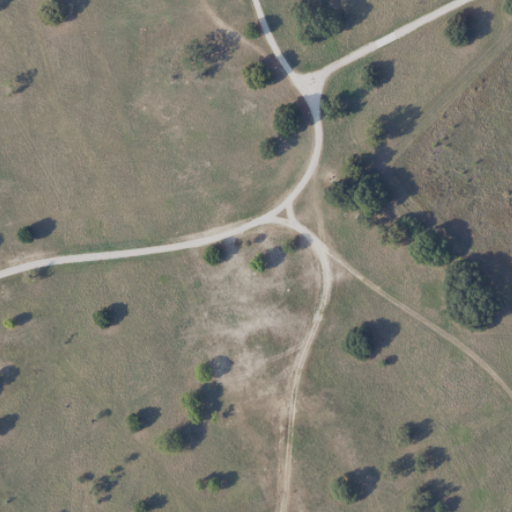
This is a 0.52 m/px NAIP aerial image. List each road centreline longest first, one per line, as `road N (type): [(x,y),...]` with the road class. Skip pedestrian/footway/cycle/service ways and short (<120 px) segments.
road 1 (residential): [(255,0),(281,64),(318,120),(318,146),(293,210),(298,230),(318,250),(322,293),(286,431),(286,511)]
road 2 (residential): [(294,214),(187,254),(33,268),(0,279)]
